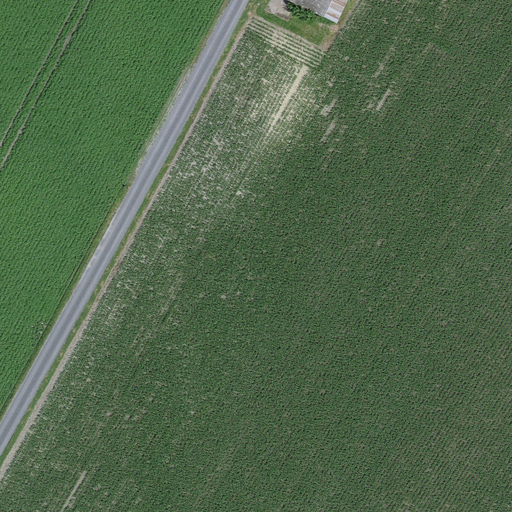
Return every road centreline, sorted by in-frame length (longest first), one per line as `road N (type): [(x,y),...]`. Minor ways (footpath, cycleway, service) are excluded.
road 1 (track): [(249,0),(0,443)]
road 2 (track): [(0,131),(132,213)]
